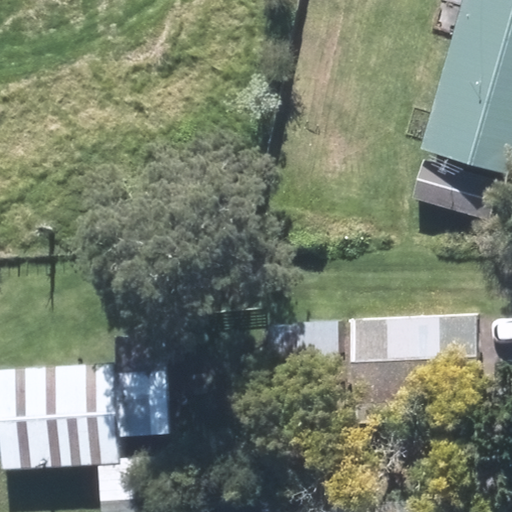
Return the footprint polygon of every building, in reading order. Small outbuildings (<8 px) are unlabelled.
[(511,0),(469,0),(428,147),(511,170),(511,0)] [(440,195),(478,204),(484,179),(447,170),(440,195)] [(484,314),(356,318),(296,319),(296,328),(267,329),(268,357),(295,356),(295,364),(357,365),(359,414),(367,420),(385,420),(391,414),(390,399),(486,397),(484,314)] [(1,369),(6,468),(126,462),(120,362),(1,369)] [(53,494),(74,493),(74,473),(53,474),(53,494)] [(287,503),(287,511),(490,511),(490,493),(287,503)]
